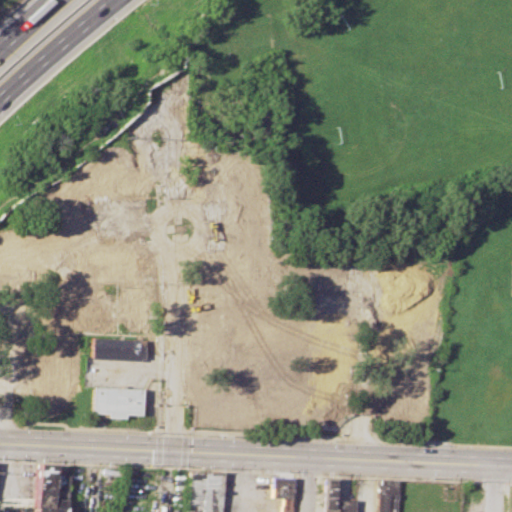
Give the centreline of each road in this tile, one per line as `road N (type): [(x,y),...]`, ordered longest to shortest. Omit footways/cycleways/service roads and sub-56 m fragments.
road 1 (primary): [(0,442),(511,464)]
road 2 (motorway): [(0,97),(112,0)]
